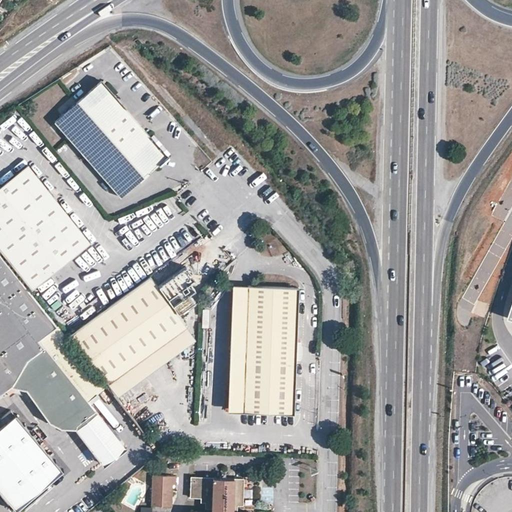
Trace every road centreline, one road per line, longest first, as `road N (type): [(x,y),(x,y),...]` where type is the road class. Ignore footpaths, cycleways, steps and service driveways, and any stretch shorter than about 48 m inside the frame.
road 1 (secondary): [(73,34),(132,21),(162,30),(296,133),(352,202),(395,351)]
road 2 (unclassified): [(327,511),(331,278),(278,215),(195,175)]
road 3 (trunk): [(399,0),(395,351)]
road 4 (trunk): [(423,338),(430,0)]
road 5 (secondary): [(399,0),(359,64),(314,83),(273,76),(252,60),(235,32),(230,0)]
road 6 (secondary): [(423,338),(459,196),(511,115)]
road 7 (trunk): [(419,511),(423,338)]
road 8 (trunk): [(395,351),(392,511)]
